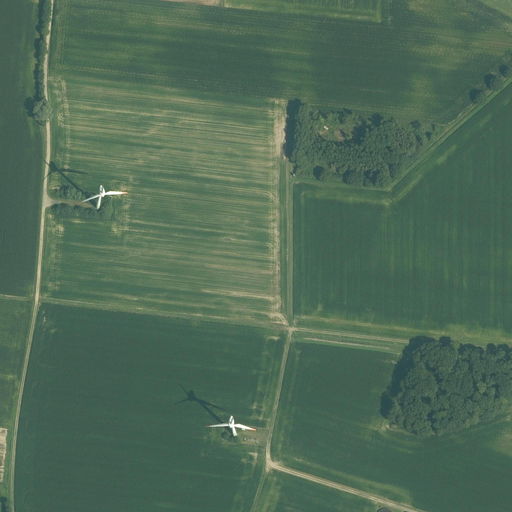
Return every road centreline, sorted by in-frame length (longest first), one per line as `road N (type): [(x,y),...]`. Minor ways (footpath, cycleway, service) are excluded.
road 1 (track): [(425,511),(266,461),(288,328),(511,351)]
road 2 (track): [(50,0),(44,196),(13,511)]
road 3 (track): [(288,328),(35,300)]
